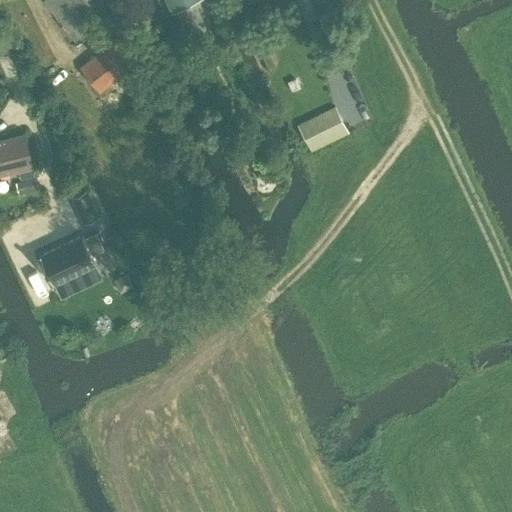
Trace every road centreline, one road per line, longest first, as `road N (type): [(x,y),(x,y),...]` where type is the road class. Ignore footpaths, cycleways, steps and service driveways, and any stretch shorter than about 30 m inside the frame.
road 1 (track): [(146,409),(327,241),(404,139),(422,95)]
road 2 (track): [(511,282),(372,0)]
road 3 (track): [(142,511),(124,436),(146,409),(77,430),(0,470)]
